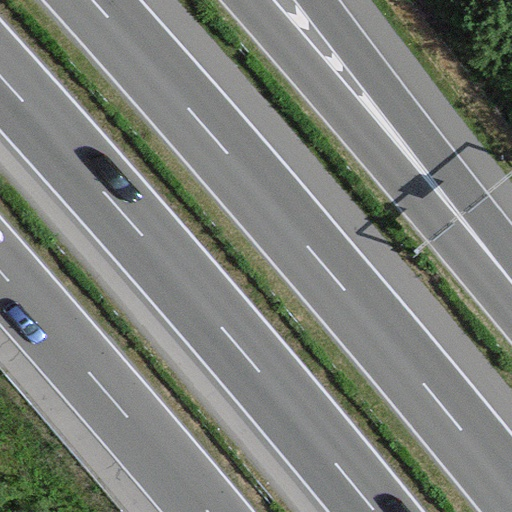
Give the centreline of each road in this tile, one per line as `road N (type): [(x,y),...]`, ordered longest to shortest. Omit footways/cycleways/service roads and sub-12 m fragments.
road 1 (motorway): [(511,489),(94,0)]
road 2 (motorway): [(0,78),(373,511)]
road 3 (motorway): [(511,300),(242,0)]
road 4 (motorway): [(511,261),(317,0)]
road 5 (motorway): [(0,275),(205,511)]
